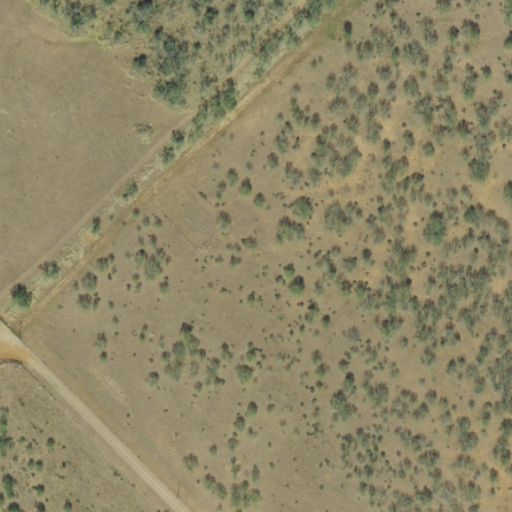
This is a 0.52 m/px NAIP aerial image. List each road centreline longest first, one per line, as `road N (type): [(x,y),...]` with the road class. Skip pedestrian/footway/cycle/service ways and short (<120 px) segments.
road 1 (residential): [(23,359),(33,325),(374,0)]
road 2 (residential): [(0,361),(23,359),(174,511)]
